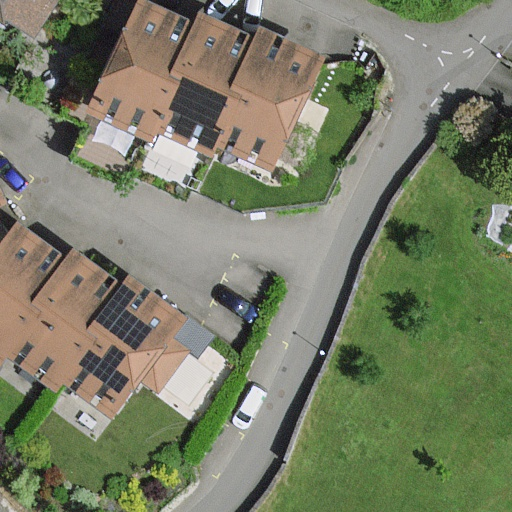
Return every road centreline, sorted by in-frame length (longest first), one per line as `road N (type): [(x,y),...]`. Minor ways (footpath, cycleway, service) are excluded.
road 1 (residential): [(212,511),(247,469),(400,156),(454,67)]
road 2 (residential): [(309,0),(454,67)]
